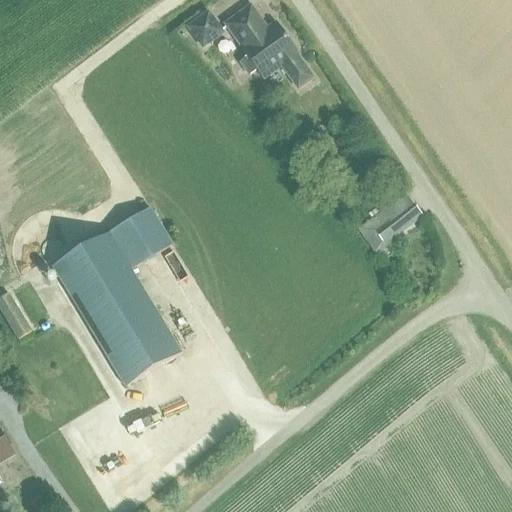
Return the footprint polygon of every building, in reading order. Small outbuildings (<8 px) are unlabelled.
[(296,56),(299,54),(278,24),(267,31),(251,8),(227,25),(243,48),(242,49),(248,58),(240,63),(249,76),(257,71),(263,79),(282,66),(291,79),(306,69),(296,56)] [(223,34),(209,14),(189,28),(203,48),(223,34)] [(359,231),(376,253),(424,217),(403,190),(378,208),(382,213),(359,231)] [(133,272),(173,249),(150,211),(53,269),(126,391),(183,356),(133,272)] [(406,270),(398,276),(405,285),(413,279),(406,270)] [(420,290),(412,296),(415,300),(418,303),(426,297),(424,294),(420,290)] [(0,310),(20,340),(34,331),(9,293),(0,298),(0,310)] [(81,461),(105,452),(93,418),(69,427),(81,461)] [(0,466),(14,458),(0,434),(0,466)] [(182,484),(198,471),(180,448),(168,457),(174,464),(169,468),(182,484)]
